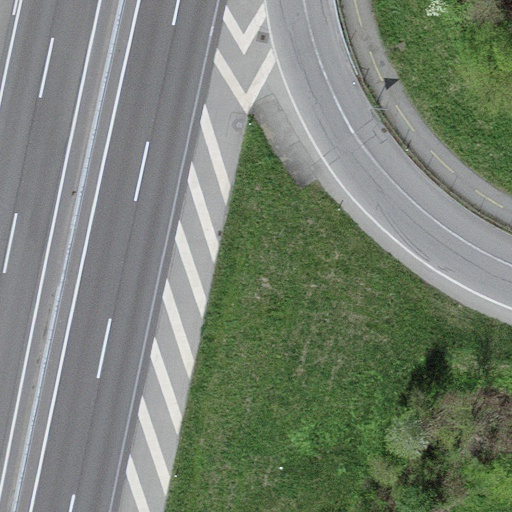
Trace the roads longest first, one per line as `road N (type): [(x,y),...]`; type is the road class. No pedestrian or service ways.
road 1 (motorway): [(70,511),(178,0)]
road 2 (motorway): [(511,287),(450,256),(368,184),(310,89),(286,0)]
road 3 (motorway): [(60,0),(0,293)]
